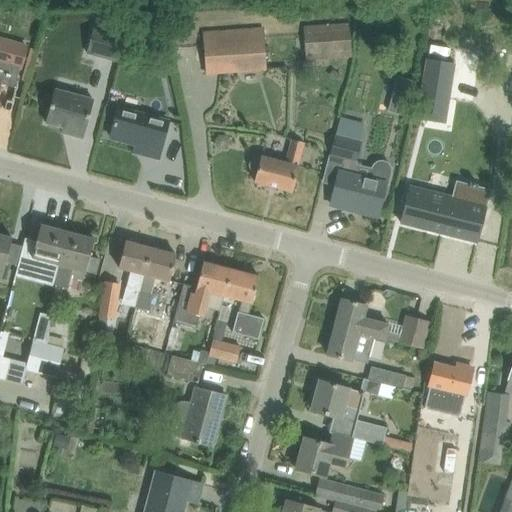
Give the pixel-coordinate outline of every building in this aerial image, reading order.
[(139,30),(138,15),(131,16),(131,30),(139,30)] [(349,23),(302,25),(304,60),(351,57),(349,23)] [(91,25),(85,53),(117,61),(125,33),(91,25)] [(262,26),(201,31),(205,73),(267,68),(262,26)] [(0,83),(14,87),(20,67),(21,67),(26,47),(0,39),(0,83)] [(425,59),(416,119),(431,121),(434,99),(449,101),(455,64),(425,59)] [(393,76),(393,90),(381,90),(381,112),(409,113),(410,77),(393,76)] [(44,107),(49,109),(45,123),(70,129),(68,134),(83,138),(93,100),(54,89),(53,94),(48,93),(45,94),(42,104),(44,107)] [(118,108),(115,118),(110,138),(146,147),(144,155),(158,159),(168,121),(118,108)] [(339,171),(335,185),(330,205),(377,216),(385,183),(387,183),(390,171),(390,168),(388,164),(385,161),(382,160),(377,160),(374,161),(371,163),(369,167),(355,163),(360,142),(358,141),(363,123),(340,117),(330,157),(343,160),(341,172),(339,171)] [(251,171),(257,173),(254,182),(291,192),(298,166),(304,143),(291,139),(285,163),(261,156),(261,158),(257,156),(255,156),(252,158),(250,160),(249,163),(249,166),(250,169),(251,171)] [(409,188),(400,221),(427,228),(427,229),(426,229),(443,233),(477,242),(489,192),(477,189),(478,185),(470,183),(469,187),(456,184),(452,201),(426,195),(427,193),(409,188)] [(40,225),(35,244),(29,266),(43,270),(45,261),(58,265),(67,232),(40,225)] [(58,265),(53,283),(67,287),(69,277),(83,280),(85,271),(95,274),(99,259),(89,256),(94,239),(67,232),(58,265)] [(0,234),(0,279),(1,279),(12,238),(0,234)] [(120,261),(118,267),(130,271),(125,287),(139,291),(150,248),(137,245),(136,240),(129,238),(126,242),(125,241),(120,261)] [(139,291),(134,306),(148,310),(153,293),(151,292),(155,277),(169,281),(171,274),(176,255),(150,248),(139,291)] [(183,284),(173,321),(196,327),(199,314),(201,314),(203,306),(203,305),(220,310),(224,296),(231,269),(203,262),(198,281),(196,287),(183,284)] [(231,269),(224,296),(241,300),(238,312),(237,312),(232,333),(239,334),(258,339),(263,319),(248,315),(251,303),(252,303),(259,277),(231,269)] [(105,282),(99,316),(113,318),(119,285),(105,282)] [(342,299),(334,327),(358,334),(384,340),(388,325),(363,318),(366,306),(342,299)] [(34,334),(33,340),(48,344),(49,338),(49,336),(50,327),(50,316),(40,313),(34,334)] [(406,317),(403,327),(399,343),(422,349),(429,323),(406,317)] [(217,320),(212,338),(221,341),(226,322),(217,320)] [(358,334),(334,327),(327,355),(351,361),(351,359),(367,364),(374,339),(384,342),(384,340),(358,334)] [(211,339),(206,355),(216,357),(218,358),(227,360),(235,363),(240,347),(211,339)] [(30,350),(25,370),(40,374),(48,344),(33,340),(30,350)] [(48,344),(40,374),(56,378),(61,358),(64,349),(62,348),(48,344)] [(141,348),(137,367),(147,370),(152,350),(141,348)] [(206,355),(205,361),(214,364),(216,357),(206,355)] [(172,356),(167,375),(197,383),(203,364),(172,356)] [(0,362),(0,379),(5,380),(9,365),(0,362)] [(429,385),(423,409),(459,418),(465,394),(467,388),(472,369),(456,365),(455,369),(434,364),(429,383),(429,385)] [(364,377),(363,379),(381,383),(381,382),(411,390),(415,378),(404,375),(404,374),(370,365),(366,378),(364,377)] [(381,383),(363,379),(360,391),(377,396),(381,383)] [(311,410),(331,416),(355,422),(356,420),(363,393),(348,389),(348,388),(319,381),(311,410)] [(175,434),(182,436),(181,438),(212,446),(226,396),(195,388),(191,401),(184,400),(178,401),(173,403),(169,405),(167,408),(166,411),(164,415),(164,419),(167,428),(169,430),(171,432),(175,434)] [(488,393),(480,462),(499,464),(501,447),(506,447),(509,422),(506,421),(509,395),(488,393)] [(356,422),(352,437),(352,438),(409,453),(412,443),(385,436),(387,428),(356,420),(355,422),(356,422)] [(295,469),(315,474),(324,477),(328,462),(345,466),(352,438),(352,437),(352,438),(329,432),(329,433),(333,434),(331,445),(304,438),(295,469)] [(56,433),(53,446),(67,450),(70,437),(56,433)] [(458,434),(454,451),(473,455),(477,438),(458,434)] [(144,511),(182,511),(186,500),(197,503),(202,484),(155,471),(144,511)] [(511,511),(511,474),(497,511),(511,511)] [(320,480),(316,495),(335,501),(379,511),(383,497),(320,480)] [(328,511),(306,506),(287,501),(283,511),(328,511)] [(378,511),(379,511),(335,501),(332,511),(378,511)]
